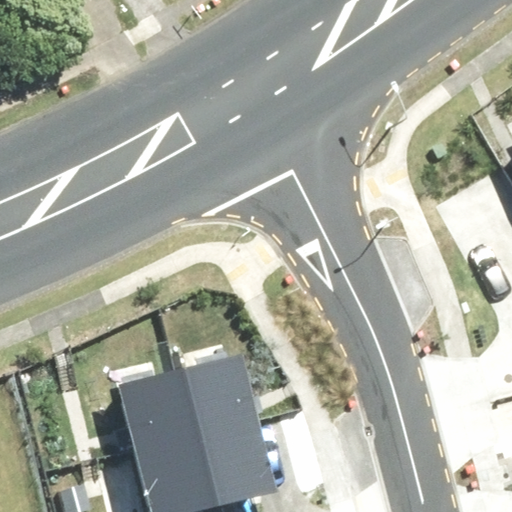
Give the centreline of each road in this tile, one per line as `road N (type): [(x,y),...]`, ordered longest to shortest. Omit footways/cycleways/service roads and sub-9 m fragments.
road 1 (residential): [(422,511),(379,329),(337,236),(239,89)]
road 2 (secondary): [(0,205),(239,89)]
road 3 (secondary): [(239,89),(367,0)]
